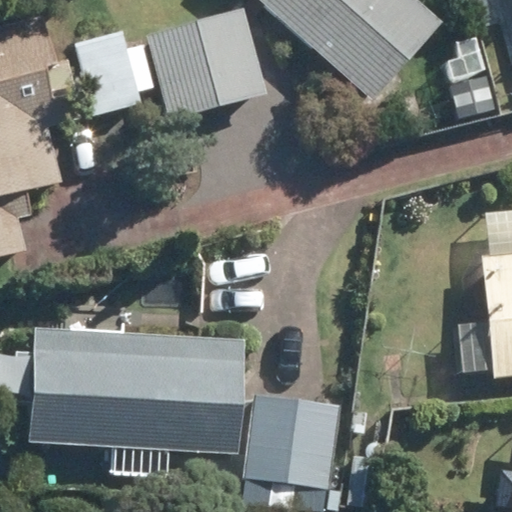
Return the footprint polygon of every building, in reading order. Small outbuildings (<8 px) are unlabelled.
[(155,0),(142,0),(126,5),(135,38),(165,29),(155,0)] [(243,0),(362,107),(430,33),(393,0),(243,0)] [(260,101),(238,17),(141,44),(163,127),(260,101)] [(0,257),(17,253),(9,223),(0,194),(0,193),(49,181),(36,135),(59,128),(56,115),(44,70),(31,24),(0,32),(0,257)] [(121,32),(73,44),(92,114),(138,103),(121,32)] [(511,260),(476,264),(488,384),(511,381),(511,260)] [(27,338),(21,451),(228,462),(233,349),(27,338)] [(245,401),(234,482),(319,494),(330,413),(245,401)] [(353,456),(346,506),(375,509),(382,459),(353,456)]
